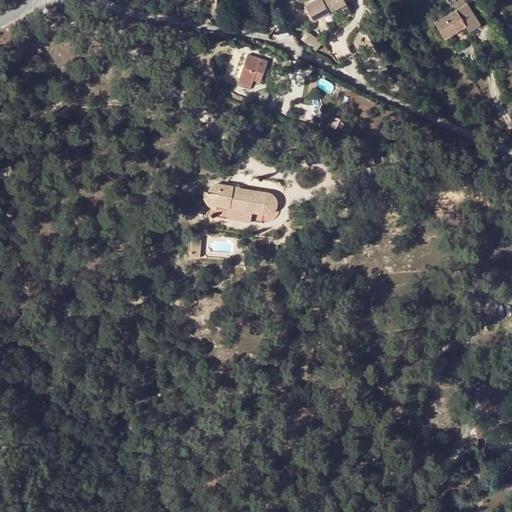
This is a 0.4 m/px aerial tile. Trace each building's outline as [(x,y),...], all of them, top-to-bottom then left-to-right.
[(342,0),(312,0),(303,5),(311,20),(318,16),(328,11),(333,20),(348,12),(342,0)] [(465,0),(459,0),(457,2),(460,8),(456,10),(466,25),(469,31),(470,30),(480,24),(465,0)] [(466,25),(456,10),(436,22),(445,37),(466,25)] [(251,87),(253,80),(262,61),(248,55),(237,81),(251,87)] [(269,64),(262,61),(253,80),(262,84),(269,64)] [(343,121),(338,118),(336,122),(333,121),(331,126),(338,130),(343,121)] [(348,160),(330,164),(335,178),(352,174),(348,160)] [(241,210),(251,212),(262,213),(266,193),(253,191),(253,194),(232,191),(230,208),(241,210)] [(397,192),(379,192),(379,207),(397,206),(397,192)] [(241,210),(240,220),(249,221),(251,212),(241,210)] [(482,419),(475,420),(477,438),(484,437),(482,419)]
